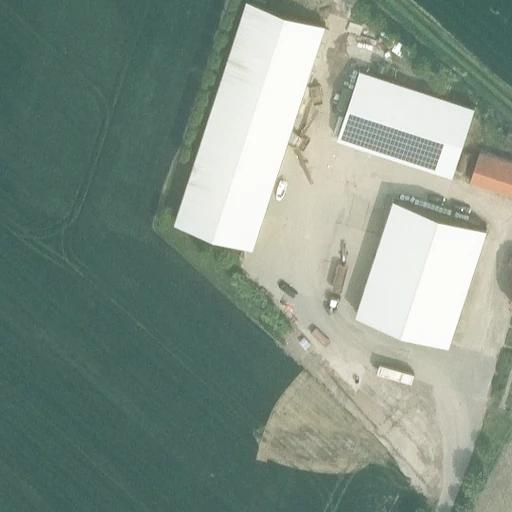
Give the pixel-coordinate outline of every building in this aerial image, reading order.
[(253,246),(326,23),(253,0),(247,0),(176,221),(253,246)] [(347,57),(360,25),(352,21),(338,54),(347,57)] [(475,106),(360,69),(338,138),(452,175),(475,106)] [(511,196),(511,163),(479,152),(469,181),(511,196)] [(449,343),(486,228),(394,198),(357,314),(449,343)] [(275,428),(268,449),(289,456),(288,457),(310,464),(311,461),(335,469),(341,452),(353,456),(359,437),(334,429),(332,434),(299,424),(296,434),(275,428)]
